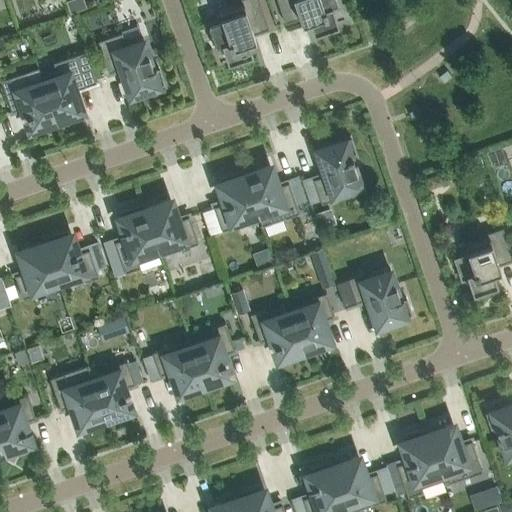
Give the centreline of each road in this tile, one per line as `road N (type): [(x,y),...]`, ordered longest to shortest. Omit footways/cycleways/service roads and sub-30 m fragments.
road 1 (residential): [(459,355),(7,511)]
road 2 (residential): [(459,355),(373,100),(356,85),(332,84),(213,123)]
road 3 (residential): [(213,123),(0,196)]
road 4 (residential): [(213,123),(170,0)]
